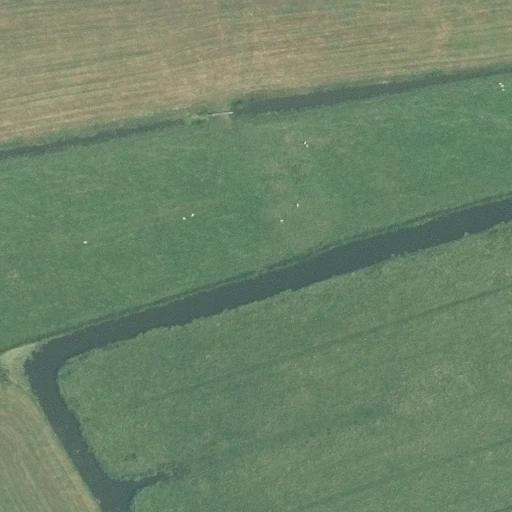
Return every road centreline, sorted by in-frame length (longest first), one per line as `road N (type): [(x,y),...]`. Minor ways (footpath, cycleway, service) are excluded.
road 1 (track): [(0,333),(207,269),(247,195),(225,76),(511,40)]
road 2 (track): [(74,511),(0,386)]
